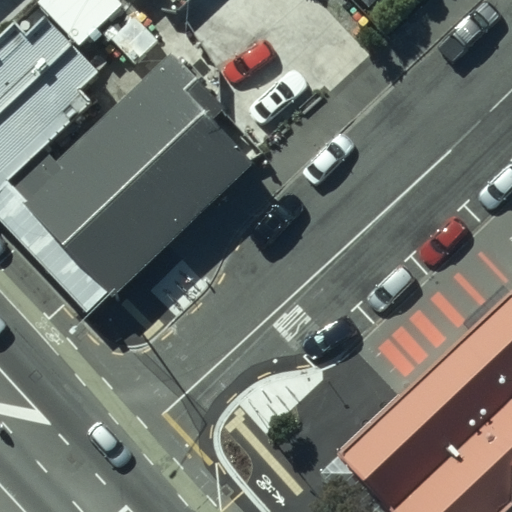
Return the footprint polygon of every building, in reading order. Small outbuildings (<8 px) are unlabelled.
[(49,0),(59,10),(65,4),(87,28),(98,17),(102,21),(112,11),(109,8),(114,3),(111,0),(49,0)] [(343,0),(356,13),(369,0),(343,0)] [(0,21),(0,177),(89,94),(76,81),(96,63),(68,34),(41,5),(23,22),(11,10),(0,21)] [(169,40),(13,184),(108,285),(249,154),(208,110),(222,97),(169,40)] [(333,442),(387,500),(511,384),(511,279),(511,278),(333,442)] [(511,384),(387,500),(398,511),(489,511),(511,491),(511,384)]
